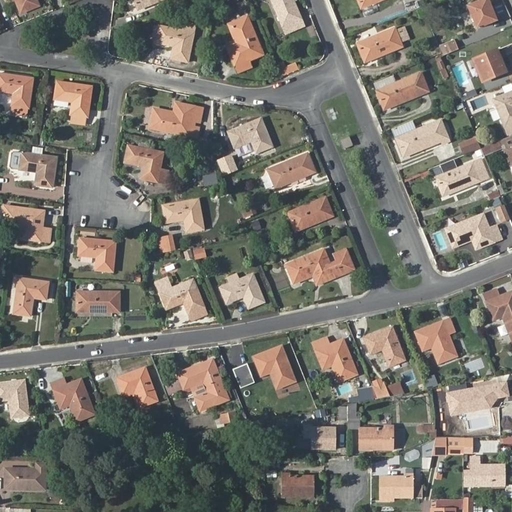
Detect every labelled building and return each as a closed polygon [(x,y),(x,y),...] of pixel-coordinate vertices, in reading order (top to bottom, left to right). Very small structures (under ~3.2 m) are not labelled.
[(15,0),(20,12),(38,5),(36,0),(15,0)] [(135,0),(139,10),(163,0),(135,0)] [(271,0),(282,26),(301,18),(293,0),(271,0)] [(358,0),(361,8),(381,0),(358,0)] [(470,10),(479,31),(498,24),(488,2),(470,10)] [(238,43),(228,47),(238,73),(252,67),(249,61),(263,55),(248,17),(231,24),(238,43)] [(156,42),(173,45),(170,59),(188,63),(194,32),(160,26),(156,42)] [(404,27),(396,30),(401,42),(409,39),(404,27)] [(357,43),(365,62),(402,47),(401,42),(394,28),(357,43)] [(440,46),(444,56),(459,51),(456,41),(440,46)] [(476,60),(485,83),(506,75),(498,52),(476,60)] [(299,71),(296,61),(279,65),(282,76),(299,71)] [(0,72),(0,90),(14,93),(13,106),(28,108),(33,77),(0,72)] [(377,91),(384,110),(422,95),(414,76),(377,91)] [(57,81),(54,99),(55,99),(68,101),(73,102),(71,115),(86,117),(87,117),(92,86),(57,81)] [(511,95),(495,103),(504,127),(511,123),(511,95)] [(68,101),(55,99),(54,106),(68,107),(68,101)] [(154,110),(150,129),(197,137),(199,126),(192,125),(193,121),(200,122),(202,108),(175,103),(173,114),(154,110)] [(28,108),(13,106),(11,114),(27,116),(28,108)] [(86,117),(71,115),(70,122),(85,125),(86,117)] [(228,132),(234,147),(254,140),(258,152),(272,146),(261,118),(228,132)] [(395,136),(403,157),(441,142),(433,121),(415,128),(412,120),(392,128),(395,136)] [(340,141),(344,151),(353,147),(349,137),(340,141)] [(480,148),(477,139),(462,146),(465,154),(480,148)] [(499,142),(481,150),(484,157),(502,149),(499,142)] [(125,163),(144,167),(141,179),(163,184),(166,170),(159,168),(163,152),(129,145),(125,163)] [(22,152),(19,169),(39,172),(38,185),(53,187),(58,158),(22,152)] [(268,169),(276,189),(315,173),(307,153),(268,169)] [(454,161),(440,166),(444,175),(435,178),(443,196),(488,178),(481,160),(458,169),(454,161)] [(261,176),(265,189),(272,187),(268,174),(261,176)] [(163,203),(166,220),(186,215),(189,229),(204,224),(197,195),(163,203)] [(287,213),(295,232),(333,216),(325,198),(287,213)] [(6,224),(26,227),(24,238),(53,242),(55,229),(47,228),(49,211),(9,205),(6,224)] [(253,205),(240,210),(244,219),(256,214),(253,205)] [(509,218),(503,205),(496,209),(501,222),(509,218)] [(445,230),(452,247),(471,239),(475,250),(501,240),(496,226),(488,229),(483,215),(445,230)] [(171,236),(158,238),(161,253),(174,251),(171,236)] [(83,238),(80,255),(100,257),(99,269),(114,271),(116,240),(83,238)] [(194,259),(206,258),(205,248),(193,250),(194,259)] [(333,253),(334,258),(347,253),(345,248),(333,253)] [(347,253),(334,258),(336,261),(329,263),(324,249),(286,264),(292,282),(308,276),(306,272),(311,270),(312,274),(316,284),(353,270),(347,253)] [(220,286),(226,302),(242,295),(248,308),(264,302),(253,273),(220,286)] [(156,283),(160,292),(171,287),(168,278),(156,283)] [(18,279),(13,314),(30,316),(33,297),(46,299),(48,283),(18,279)] [(160,292),(166,308),(183,302),(187,314),(204,307),(193,279),(171,287),(160,292)] [(483,295),(493,321),(503,316),(511,337),(511,291),(499,296),(496,290),(483,295)] [(76,291),(77,312),(119,311),(119,291),(76,291)] [(204,307),(187,314),(190,321),(207,314),(204,307)] [(415,333),(422,351),(432,347),(439,364),(457,357),(448,335),(455,332),(449,318),(415,333)] [(363,338),(369,352),(380,347),(388,366),(404,360),(391,327),(363,338)] [(312,343),(323,369),(333,365),(340,381),(357,374),(343,339),(329,345),(325,338),(312,343)] [(253,357),(260,376),(271,371),(277,388),(295,381),(281,346),(253,357)] [(178,373),(183,387),(189,384),(200,412),(229,400),(225,392),(212,358),(178,373)] [(481,358),(464,364),(467,372),(484,367),(481,358)] [(117,378),(123,392),(135,388),(142,406),(158,400),(145,367),(117,378)] [(426,388),(437,386),(435,375),(424,378),(426,388)] [(50,383),(60,408),(70,405),(77,421),(94,414),(80,379),(66,385),(63,378),(50,383)] [(0,382),(0,397),(9,397),(12,417),(28,415),(24,380),(0,382)] [(507,380),(445,392),(450,415),(491,408),(497,399),(510,396),(507,380)] [(384,383),(373,387),(378,400),(390,397),(384,383)] [(282,407),(283,414),(305,410),(304,402),(282,407)] [(355,404),(348,405),(348,408),(348,421),(348,426),(358,426),(358,418),(355,418),(355,404)] [(348,421),(348,408),(339,408),(339,422),(348,421)] [(235,413),(220,416),(221,425),(237,422),(235,413)] [(325,443),(338,443),(338,426),(313,426),(313,424),(304,423),(304,436),(313,436),(313,447),(325,446),(325,443)] [(382,425),(358,426),(358,443),(369,443),(369,446),(390,446),(390,423),(382,423),(382,425)] [(418,425),(418,433),(435,433),(435,424),(418,425)] [(154,437),(153,428),(139,430),(141,440),(154,437)] [(447,438),(438,437),(434,454),(447,455),(448,447),(446,447),(447,438)] [(472,448),(472,437),(464,438),(464,448),(472,448)] [(464,438),(447,438),(446,447),(448,447),(464,448),(464,438)] [(424,466),(431,466),(433,456),(424,456),(424,466)] [(479,461),(471,461),(471,469),(465,469),(465,485),(490,485),(491,487),(503,487),(503,464),(479,464),(479,461)] [(6,471),(6,491),(46,491),(45,465),(36,465),(36,471),(6,471)] [(305,491),(317,491),(317,474),(293,474),(293,471),(285,471),(285,495),(305,495),(305,491)] [(395,494),(424,494),(424,483),(415,483),(416,472),(407,472),(407,474),(404,474),(383,474),(383,491),(395,491),(395,494)] [(464,498),(463,511),(472,511),(473,497),(464,498)] [(481,511),(482,498),(473,497),(472,511),(481,511)]
